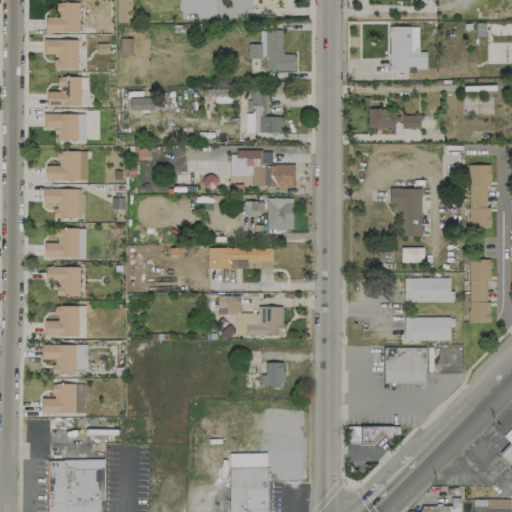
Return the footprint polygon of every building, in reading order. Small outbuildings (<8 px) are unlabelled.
[(45,31),(78,32),(79,3),(56,2),(56,17),(45,17),(45,31)] [(418,26),(389,26),(388,73),(408,73),(408,68),(425,69),(426,52),(417,52),(418,26)] [(294,70),(294,53),(281,54),(281,30),(264,30),(265,71),(294,70)] [(119,54),(132,55),(132,38),(120,38),(119,54)] [(77,39),(43,39),(43,53),(54,54),(54,68),(76,68),(77,39)] [(248,57),(262,57),(262,43),(247,44),(248,57)] [(79,76),(57,77),(57,91),(46,91),(46,106),(80,106),(79,76)] [(282,116),(265,116),(266,93),(248,93),(248,112),(245,112),(244,132),(282,133),(282,116)] [(153,97),(129,98),(129,110),(153,109),(153,97)] [(394,109),(368,109),(367,127),(394,128),(394,109)] [(83,113),(42,114),(43,128),(55,128),(55,140),(84,139),(83,113)] [(401,128),(419,128),(419,115),(401,115),(401,128)] [(86,150),(56,151),(56,165),(45,165),(45,180),(86,180),(86,150)] [(251,185),(292,186),(292,164),(270,164),(270,151),(229,150),(229,175),(251,176),(251,185)] [(490,165),(468,165),(468,227),(490,227),(490,208),(486,208),(486,184),(490,184),(490,165)] [(83,188),(42,188),(42,203),(54,203),(54,217),(82,217),(83,188)] [(420,235),(419,188),(389,188),(389,203),(398,203),(398,236),(420,235)] [(266,229),(292,229),(292,198),(265,198),(266,229)] [(243,215),(260,215),(260,201),(244,201),(243,215)] [(43,242),(44,257),(84,256),(84,227),(57,228),(57,242),(43,242)] [(206,248),(207,269),(259,267),(259,273),(271,272),(270,246),(206,248)] [(422,262),(422,247),(401,247),(401,262),(422,262)] [(487,323),(488,259),(468,259),(467,322),(487,323)] [(79,267),(45,266),(45,281),(56,281),(56,296),(79,296),(79,267)] [(403,302),(449,301),(449,277),(403,278),(403,302)] [(216,314),(234,314),(234,335),(283,335),(283,306),(256,306),(256,313),(239,313),(239,295),(216,295),(216,314)] [(84,306),(55,305),(54,320),(43,320),(43,334),(77,335),(78,318),(84,318),(84,306)] [(449,340),(449,317),(404,317),(403,339),(449,340)] [(52,373),(75,373),(75,369),(86,369),(86,344),(41,344),(41,359),(52,359),(52,373)] [(383,382),(424,384),(425,348),(384,346),(383,382)] [(283,362),(265,362),(265,374),(259,374),(259,386),(283,386),(283,362)] [(84,412),(84,383),(52,383),(52,398),(40,398),(40,412),(84,412)] [(398,426),(349,426),(349,441),(359,441),(359,444),(372,444),(372,434),(398,434),(398,426)] [(266,511),(266,452),(229,453),(229,511),(266,511)] [(103,468),(63,468),(63,460),(46,460),(46,511),(98,511),(99,499),(103,499),(103,468)] [(450,505),(419,506),(419,511),(459,511),(459,498),(450,498),(450,505)] [(509,511),(510,499),(473,498),(472,511),(509,511)]
